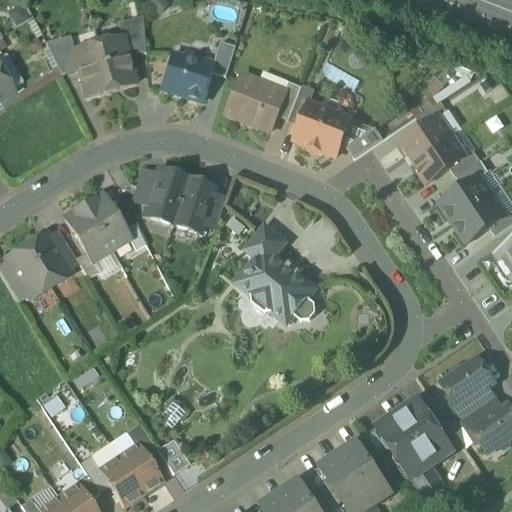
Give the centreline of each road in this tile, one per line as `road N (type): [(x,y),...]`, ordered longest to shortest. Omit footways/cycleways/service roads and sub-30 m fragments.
road 1 (residential): [(326,197),(164,143),(81,171),(17,210)]
road 2 (residential): [(193,511),(395,374),(415,341)]
road 3 (residential): [(467,311),(371,170),(326,197)]
road 4 (residential): [(415,341),(408,310),(326,197)]
road 5 (unknown): [(9,28),(81,171)]
